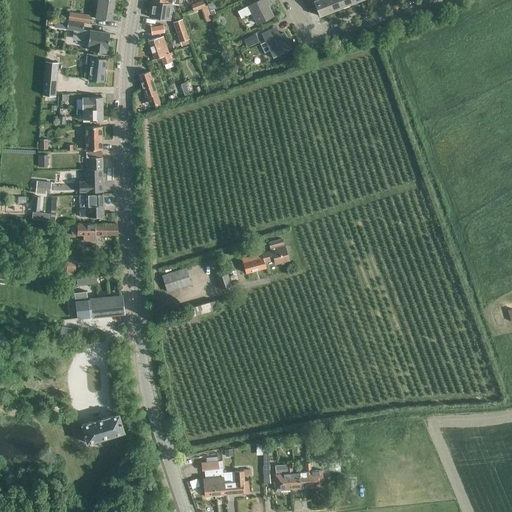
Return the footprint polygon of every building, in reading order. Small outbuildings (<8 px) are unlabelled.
[(111,21),(114,0),(97,0),(95,18),(111,21)] [(267,0),(259,0),(237,11),(241,18),(251,13),(253,15),(257,24),(271,17),(265,5),(270,3),(267,0)] [(331,11),(326,0),(316,0),(313,1),(319,16),(331,11)] [(326,0),(331,11),(343,7),(340,0),(326,0)] [(172,4),(151,1),(149,12),(152,13),(151,17),(169,20),(172,4)] [(203,1),(191,5),(193,12),(205,8),(203,1)] [(55,21),(54,27),(66,29),(74,30),(73,34),(81,35),(80,40),(88,41),(87,47),(91,47),(91,51),(105,53),(106,49),(107,49),(109,34),(109,33),(82,30),(83,23),(89,24),(90,15),(69,12),(69,13),(68,20),(68,21),(67,21),(67,23),(55,21)] [(182,18),(173,21),(180,40),(188,37),(182,18)] [(163,25),(150,27),(151,34),(164,33),(163,25)] [(274,59),(292,50),(284,33),(276,37),(272,30),(262,35),(274,59)] [(172,51),(168,53),(163,36),(157,38),(147,41),(154,59),(160,57),(163,65),(172,62),(171,60),(175,58),(172,51)] [(57,63),(53,63),(53,58),(45,57),(45,62),(42,95),(54,96),(57,63)] [(103,82),(106,60),(90,58),(87,80),(103,82)] [(160,102),(157,94),(149,72),(138,75),(146,98),(149,106),(160,102)] [(88,97),(81,97),(82,109),(82,110),(88,110),(88,109),(102,109),(102,97),(88,97)] [(82,110),(74,110),(74,115),(82,115),(85,115),(85,121),(88,121),(102,121),(102,109),(88,109),(88,110),(82,110)] [(101,126),(85,127),(85,150),(101,150),(101,126)] [(86,166),(81,166),(81,169),(85,169),(102,169),(101,157),(101,152),(86,152),(86,166)] [(39,154),(38,167),(47,167),(47,155),(39,154)] [(102,169),(85,169),(85,181),(79,181),(78,181),(79,192),(84,192),(102,191),(102,169)] [(51,183),(36,182),(35,194),(45,195),(46,192),(50,192),(51,183)] [(34,195),(31,219),(39,220),(41,196),(34,195)] [(102,195),(84,195),(84,207),(87,207),(87,217),(103,216),(102,195)] [(116,237),(116,225),(72,224),(72,236),(116,237)] [(282,240),(269,244),(271,251),(242,259),(246,273),(266,267),(264,262),(274,259),(276,264),(289,260),(285,247),(284,247),(282,240)] [(167,292),(190,284),(185,269),(162,276),(167,292)] [(226,273),(216,276),(220,289),(230,285),(226,273)] [(87,291),(75,292),(76,304),(77,318),(123,314),(121,295),(92,298),(88,299),(87,291)] [(214,300),(190,307),(193,316),(216,309),(214,300)] [(87,444),(125,432),(119,413),(101,419),(100,415),(93,417),(94,421),(82,425),(87,444)] [(289,438),(291,446),(307,443),(306,435),(289,438)] [(358,466),(357,453),(346,454),(346,466),(358,466)] [(226,495),(224,473),(223,473),(222,469),(218,469),(218,462),(201,464),(201,472),(204,472),(205,478),(202,478),(204,497),(226,495)] [(306,472),(294,473),(295,475),(299,475),(300,489),(309,488),(308,478),(309,478),(308,467),(310,467),(309,463),(305,463),(306,472)] [(286,465),(287,469),(289,469),(291,489),(300,489),(299,475),(295,475),(294,473),(292,473),(291,464),(286,465)] [(308,478),(309,488),(319,487),(318,486),(323,486),(322,470),(310,471),(310,467),(308,467),(309,478),(308,478)] [(289,469),(287,469),(287,473),(274,475),(275,491),(281,490),(291,489),(289,469)] [(243,472),(234,472),(236,494),(248,493),(247,481),(244,481),(244,477),(251,476),(250,470),(243,471),(243,472)] [(234,472),(224,473),(226,495),(236,494),(234,472)]
